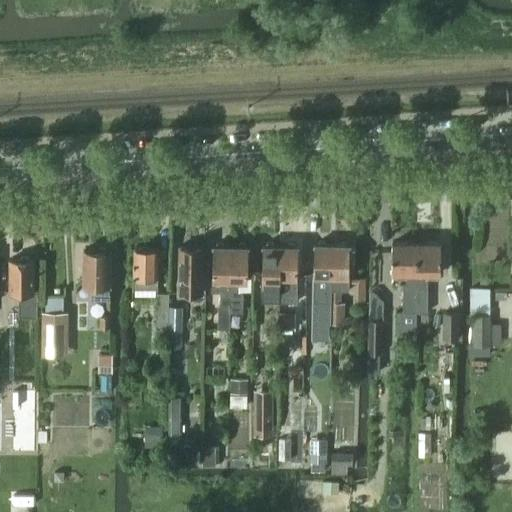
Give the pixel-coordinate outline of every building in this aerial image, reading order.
[(315,243),(314,302),(319,302),(331,302),(332,302),(332,289),(333,244),(326,244),(325,241),(319,241),(318,243),(315,243)] [(332,302),(332,324),(340,324),(341,289),(349,289),(349,282),(350,278),(350,273),(350,244),(348,244),(346,241),(341,241),(339,244),(333,244),(332,289),(332,302)] [(280,300),(281,245),(275,245),(273,242),(267,242),(266,245),(263,245),(262,300),(280,300)] [(281,245),(280,300),(297,300),(297,276),(298,276),(298,245),(296,245),(294,243),(289,242),(289,243),(287,245),(281,245)] [(417,242),(393,242),(393,274),(408,274),(407,285),(404,285),(404,312),(417,312),(417,242)] [(441,242),(417,242),(417,312),(428,312),(428,274),(441,274),(441,242)] [(197,244),(187,243),(185,246),(180,246),(179,293),(202,293),(204,247),(197,246),(197,244)] [(213,245),(212,291),(221,291),(220,344),(229,344),(230,312),(231,245),(224,245),(223,243),(217,243),(216,245),(213,245)] [(231,245),(230,312),(244,313),(244,291),(240,291),(240,276),(247,277),(248,246),(246,246),(245,243),(239,243),(238,246),(231,245)] [(105,247),(99,247),(97,250),(84,249),(84,282),(94,283),(93,298),(110,298),(111,250),(107,250),(105,247)] [(158,247),(134,247),(134,287),(158,288),(158,247)] [(10,259),(10,291),(20,291),(20,303),(17,303),(17,318),(36,318),(36,291),(34,291),(34,259),(30,259),(28,256),(22,256),(20,259),(10,259)] [(476,280),(476,284),(487,284),(487,278),(486,278),(486,276),(478,276),(478,280),(476,280)] [(491,346),(491,341),(492,324),(492,315),(490,315),(491,299),(488,299),(489,289),(471,289),(470,316),(474,316),(473,346),(489,346),(491,346)] [(169,293),(157,293),(156,325),(168,325),(169,293)] [(331,302),(319,302),(319,323),(331,323),(331,302)] [(183,306),(169,306),(168,346),(182,346),(183,306)] [(296,312),(280,312),(280,329),(281,329),(293,329),(296,329),(296,312)] [(458,312),(444,312),(444,337),(458,337),(458,312)] [(111,315),(100,315),(99,327),(111,328),(111,315)] [(45,338),(68,338),(68,317),(45,317),(45,338)] [(369,319),(368,352),(369,352),(380,352),(383,352),(383,347),(383,319),(369,319)] [(500,324),(492,324),(491,341),(500,341),(500,324)] [(489,346),(473,346),(470,345),(470,354),(489,354),(489,346)] [(454,352),(446,351),(445,362),(453,362),(454,352)] [(112,354),(99,354),(99,371),(112,371),(112,354)] [(248,379),(231,379),(231,393),(248,393),(248,379)] [(254,390),(254,425),(273,425),(273,390),(254,390)] [(180,397),(169,397),(169,436),(179,437),(180,397)] [(430,404),(426,409),(431,413),(435,408),(430,404)] [(442,419),(421,418),(421,429),(431,429),(431,428),(442,428),(442,419)] [(164,424),(145,423),(145,440),(163,440),(164,424)] [(292,439),(279,438),(279,460),(291,460),(292,439)] [(67,440),(56,440),(56,455),(67,455),(67,440)] [(219,464),(219,446),(204,446),(204,465),(219,464)] [(332,451),(332,465),(332,470),(347,470),(347,465),(352,465),(352,452),(348,452),(332,451)] [(32,511),(33,493),(12,493),(11,511),(32,511)]
